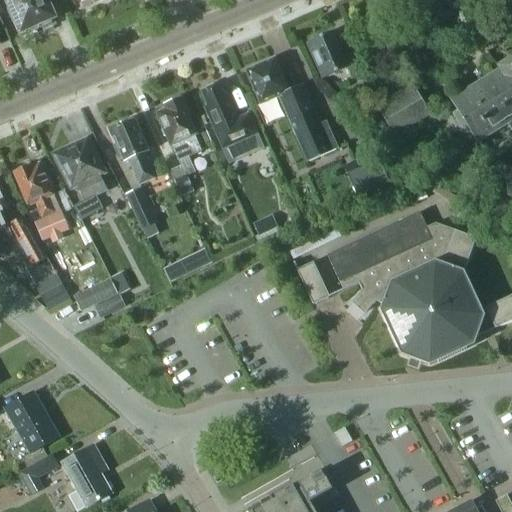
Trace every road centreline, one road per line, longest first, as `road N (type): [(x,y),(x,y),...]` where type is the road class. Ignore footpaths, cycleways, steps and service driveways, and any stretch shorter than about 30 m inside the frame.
road 1 (residential): [(161,437),(232,413),(511,382)]
road 2 (residential): [(161,437),(0,297)]
road 3 (tertiary): [(0,115),(188,38)]
